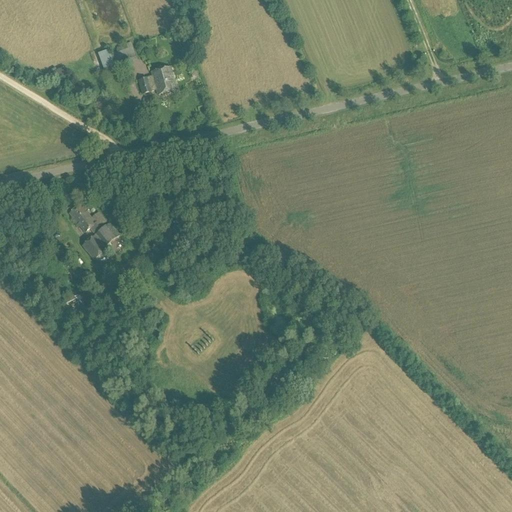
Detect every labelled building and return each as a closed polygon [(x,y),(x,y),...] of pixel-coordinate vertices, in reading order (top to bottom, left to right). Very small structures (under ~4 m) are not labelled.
[(110,55),(115,68),(137,61),(132,47),(111,55),(110,55)] [(115,68),(110,55),(111,55),(110,52),(101,55),(107,71),(115,68)] [(139,81),(143,94),(157,90),(158,95),(177,90),(171,67),(151,73),(153,77),(139,81)] [(69,214),(85,233),(91,229),(96,235),(101,230),(96,224),(86,212),(89,210),(83,203),(69,214)] [(95,258),(105,249),(120,236),(109,224),(101,230),(96,235),(84,245),(95,258)]
